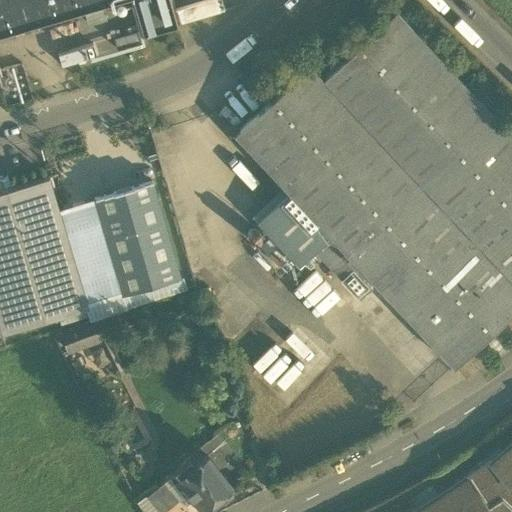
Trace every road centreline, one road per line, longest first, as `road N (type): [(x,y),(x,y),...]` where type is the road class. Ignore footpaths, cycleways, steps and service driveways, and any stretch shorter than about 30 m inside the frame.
road 1 (unclassified): [(0,134),(168,85),(284,0)]
road 2 (tertiary): [(284,511),(511,381)]
